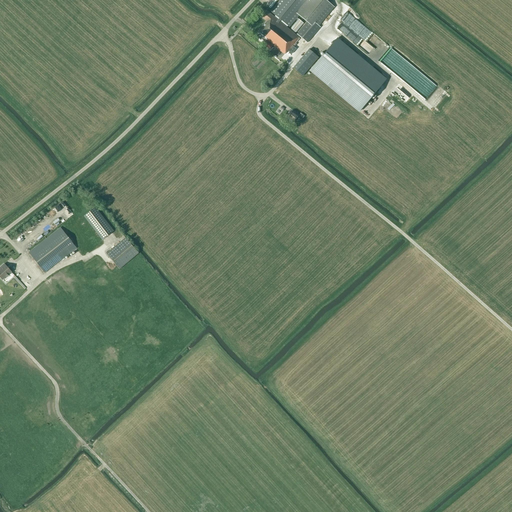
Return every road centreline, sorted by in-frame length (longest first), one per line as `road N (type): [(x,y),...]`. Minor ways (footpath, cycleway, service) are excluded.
road 1 (unclassified): [(0,234),(122,135),(251,0)]
road 2 (track): [(146,511),(61,418),(56,386),(0,323)]
